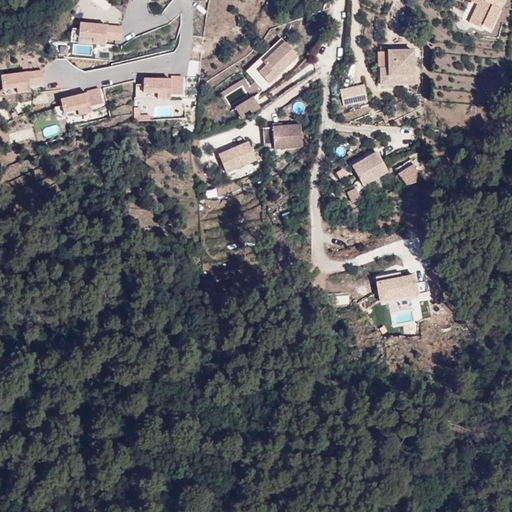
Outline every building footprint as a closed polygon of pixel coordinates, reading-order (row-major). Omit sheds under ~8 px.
[(473,0),(473,2),(478,5),(471,21),(482,27),(483,25),(491,28),(501,8),(496,6),(499,0),(501,1),(501,0),(473,0)] [(93,44),(106,45),(106,39),(121,40),(122,27),(80,24),(79,37),(93,38),(93,44)] [(285,42),(281,38),(247,71),(256,81),(262,75),(259,72),(266,65),(263,62),(285,42)] [(269,82),(298,56),(285,42),(263,62),(266,65),(259,72),(262,75),(269,82)] [(381,84),(414,83),(412,51),(388,52),(389,69),(381,69),(381,84)] [(389,69),(388,52),(377,52),(378,84),(381,84),(381,69),(389,69)] [(17,94),(30,92),(29,86),(44,84),(42,71),(0,77),(2,90),(16,88),(17,94)] [(171,80),(144,79),(143,92),(158,93),(158,98),(171,99),(171,94),(183,94),(183,77),(171,77),(171,80)] [(222,89),(229,104),(252,92),(244,77),(222,89)] [(359,101),(368,99),(364,85),(356,87),(359,101)] [(343,105),(359,101),(356,87),(340,91),(343,105)] [(64,113),(78,109),(79,115),(92,112),(91,106),(103,103),(100,89),(87,92),(87,94),(61,100),(64,113)] [(235,108),(242,119),(260,108),(253,96),(235,108)] [(274,149),(302,146),(301,125),(272,127),(274,149)] [(219,155),(226,172),(255,160),(248,142),(219,155)] [(352,166),(363,186),(388,171),(377,152),(352,166)] [(412,165),(398,174),(406,184),(415,182),(416,172),(412,165)] [(348,192),(352,202),(360,198),(356,188),(348,192)] [(376,283),(401,278),(400,273),(375,278),(376,283)] [(414,276),(401,278),(376,283),(380,302),(418,295),(414,276)]
